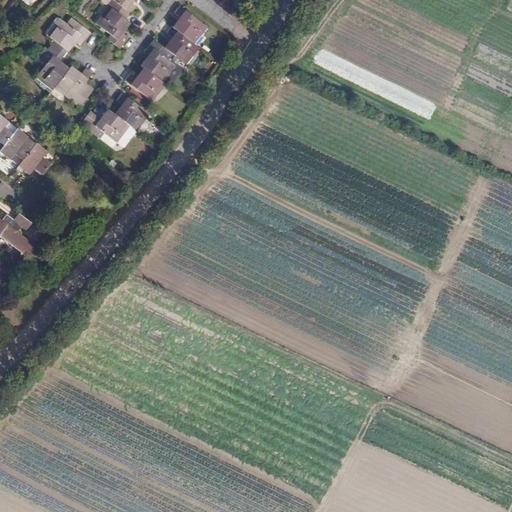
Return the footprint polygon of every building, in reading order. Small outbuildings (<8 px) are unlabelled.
[(100,0),(109,6),(112,9),(126,20),(136,7),(133,4),(130,2),(131,0),(133,0),(135,2),(136,0),(100,0)] [(112,9),(109,6),(95,23),(98,26),(100,23),(99,21),(103,17),(104,18),(112,9)] [(178,21),(173,28),(185,37),(192,28),(194,29),(197,26),(195,24),(197,22),(198,21),(180,7),(175,13),(181,18),(183,20),(181,23),(178,21)] [(125,29),(130,23),(126,20),(112,9),(104,18),(103,17),(99,21),(100,23),(98,26),(110,36),(107,39),(119,49),(128,38),(122,33),(119,30),(122,27),(125,29)] [(59,25),(62,22),(56,17),(43,33),(49,38),(55,31),(53,30),(58,24),(59,25)] [(81,44),(90,33),(71,18),(66,25),(62,22),(59,25),(58,24),(53,30),(55,31),(49,38),(54,41),(66,51),(67,52),(73,44),(70,41),(73,38),(76,40),(81,44)] [(185,37),(188,40),(201,24),(198,21),(197,22),(195,24),(197,26),(194,29),(192,28),(185,37)] [(173,28),(172,27),(167,33),(173,38),(175,40),(172,44),(170,42),(165,48),(172,54),(183,63),(192,53),(193,54),(196,50),(194,49),(196,46),(188,40),(185,37),(173,28)] [(165,48),(154,40),(145,52),(148,55),(151,58),(148,61),(145,59),(140,65),(143,68),(159,81),(167,71),(169,72),(172,69),(170,67),(173,63),(168,60),(172,54),(165,48)] [(43,79),(54,88),(56,85),(68,70),(61,64),(59,67),(55,64),(57,61),(66,51),(54,41),(46,51),(38,61),(44,65),(37,74),(39,76),(38,78),(41,81),(43,79)] [(186,65),(200,49),(196,46),(194,49),(196,50),(193,54),(192,53),(183,63),(186,65)] [(176,66),(173,63),(170,67),(172,69),(169,72),(167,71),(159,81),(162,83),(176,66)] [(76,71),(71,67),(68,70),(56,85),(65,92),(64,93),(67,96),(68,95),(72,98),(79,89),(80,89),(86,82),(93,74),(86,68),(80,75),(78,78),(74,74),(76,71)] [(159,81),(143,68),(138,75),(141,77),(139,80),(136,78),(131,74),(128,77),(126,80),(149,99),(150,99),(152,96),(153,97),(156,94),(155,93),(162,83),(159,81)] [(30,82),(48,96),(54,88),(43,79),(41,81),(38,78),(39,76),(37,74),(30,82)] [(93,88),(86,82),(80,89),(80,90),(74,98),(72,102),(78,107),(93,88)] [(152,101),(165,85),(162,83),(155,93),(156,94),(153,97),(152,96),(150,99),(149,99),(152,101)] [(56,85),(54,88),(70,100),(72,98),(68,95),(67,96),(64,93),(65,92),(56,85)] [(122,106),(115,115),(127,124),(130,127),(133,129),(140,120),(142,121),(145,118),(143,116),(145,113),(121,94),(115,101),(122,106)] [(115,115),(108,110),(103,117),(106,119),(104,122),(101,119),(90,111),(80,124),(91,132),(90,133),(99,140),(104,134),(113,142),(116,138),(117,140),(120,136),(119,134),(127,124),(115,115)] [(148,115),(145,113),(143,116),(145,118),(142,121),(140,120),(133,129),(141,135),(147,128),(146,125),(143,122),(148,115)] [(0,116),(0,143),(4,147),(13,135),(4,129),(9,123),(0,116)] [(130,127),(127,124),(119,134),(120,136),(117,140),(116,138),(113,142),(116,144),(130,127)] [(13,135),(4,147),(0,151),(0,158),(4,162),(6,159),(10,162),(15,155),(23,161),(36,145),(17,130),(13,135)] [(37,144),(36,145),(23,161),(15,171),(24,177),(26,174),(29,176),(34,170),(42,176),(51,165),(43,159),(48,152),(37,144)] [(32,223),(19,214),(14,220),(22,226),(24,228),(27,230),(32,223)] [(8,216),(4,222),(17,232),(22,226),(14,220),(8,216)] [(0,219),(0,228),(29,251),(34,245),(20,234),(17,232),(4,222),(1,220),(0,219)] [(28,231),(39,239),(44,233),(33,225),(28,231)] [(29,251),(0,228),(0,236),(26,256),(29,251)] [(0,269),(10,277),(13,273),(1,264),(0,265),(0,269)]
